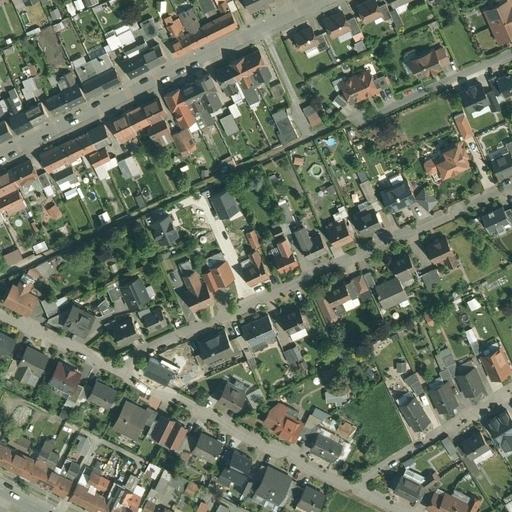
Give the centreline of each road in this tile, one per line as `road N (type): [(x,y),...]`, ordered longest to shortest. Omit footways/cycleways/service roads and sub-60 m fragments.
road 1 (residential): [(511,187),(136,354),(121,370)]
road 2 (residential): [(0,155),(326,0)]
road 3 (residential): [(121,370),(349,486)]
road 4 (residential): [(511,387),(349,486)]
road 5 (residential): [(511,54),(366,120)]
road 6 (residential): [(0,310),(121,370)]
